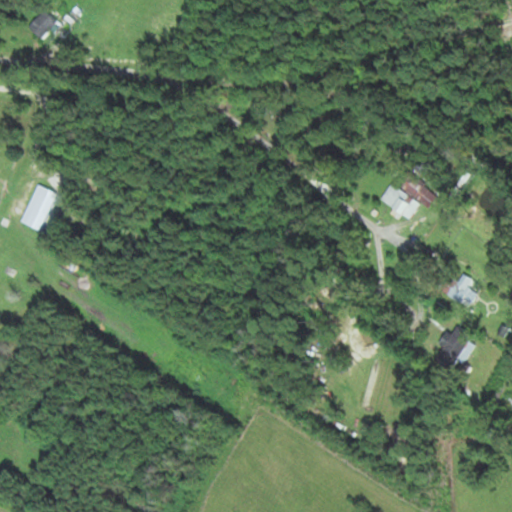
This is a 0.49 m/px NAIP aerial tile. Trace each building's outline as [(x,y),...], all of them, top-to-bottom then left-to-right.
[(59,20),(47,8),(30,25),(42,37),(59,20)] [(429,178),(442,163),(428,151),(415,166),(429,178)] [(389,200),(412,215),(422,200),(431,206),(441,192),(411,172),(402,187),(399,185),(389,200)] [(23,220),(42,228),(57,190),(37,183),(23,220)] [(461,280),(453,274),(442,287),(462,304),(468,297),(473,301),(479,293),(469,285),(475,278),(467,272),(461,280)] [(439,358),(456,369),(478,335),(461,324),(439,358)]
